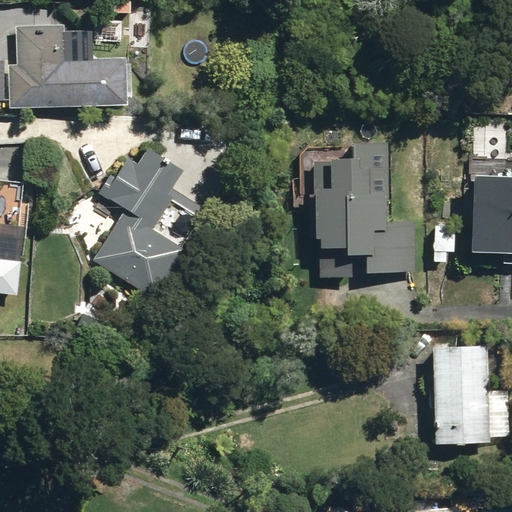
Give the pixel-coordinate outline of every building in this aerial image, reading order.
[(11,66),(13,109),(136,104),(134,57),(97,59),(97,49),(71,50),(70,24),(20,27),(21,65),(11,66)] [(325,277),(361,278),(361,271),(419,271),(419,146),(303,145),(303,179),(320,180),(320,194),(316,194),(316,237),(325,237),(325,277)] [(97,260),(162,300),(192,250),(187,247),(210,210),(178,191),(191,170),(153,146),(143,163),(133,157),(120,178),(114,174),(103,191),(129,207),(97,260)] [(507,263),(511,262),(511,175),(482,174),(480,251),(508,253),(507,263)] [(0,291),(23,294),(26,262),(0,258),(0,208),(2,187),(0,187),(0,291)] [(438,262),(449,262),(450,252),(458,252),(459,226),(440,225),(438,262)] [(85,325),(99,331),(104,320),(90,313),(85,325)] [(486,343),(435,344),(438,441),(489,440),(486,343)]
